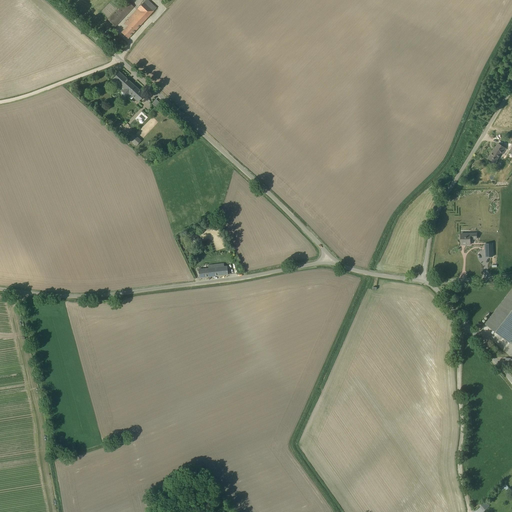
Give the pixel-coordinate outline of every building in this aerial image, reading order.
[(127,26),(121,33),(128,39),(157,8),(148,0),(145,0),(124,23),(127,26)] [(114,13),(108,20),(115,27),(134,7),(127,1),(115,14),(114,13)] [(128,98),(131,95),(138,102),(145,95),(119,72),(113,79),(120,85),(117,87),(121,91),(128,98)] [(141,140),(133,133),(128,138),(136,146),(141,140)] [(502,151),(504,152),(506,148),(498,143),(495,149),(496,149),(494,151),(493,150),(491,153),(493,154),(492,155),(491,154),(488,158),(495,163),(502,151)] [(499,209),(511,208),(511,191),(481,192),(482,210),(491,209),(491,218),(486,218),(486,232),(511,231),(511,216),(499,217),(499,209)] [(190,236),(194,246),(200,243),(196,233),(190,236)] [(477,239),(476,233),(461,234),(461,245),(470,244),(470,239),(477,239)] [(499,255),(511,254),(511,239),(498,240),(499,255)] [(217,267),(216,264),(208,265),(208,268),(198,270),(199,278),(228,274),(227,266),(217,267)] [(506,339),(510,342),(511,339),(511,289),(486,323),(485,323),(506,340),(506,339)]
